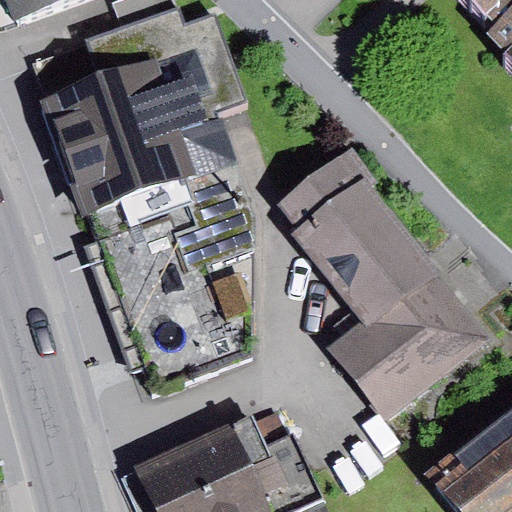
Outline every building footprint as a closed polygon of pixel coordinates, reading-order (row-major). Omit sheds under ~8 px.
[(103,0),(1,0),(19,49),(110,17),(103,0)] [(142,56),(37,92),(90,251),(239,201),(216,133),(255,120),(222,23),(193,32),(182,0),(168,0),(128,13),(142,56)] [(511,0),(445,0),(499,52),(490,61),(507,78),(500,86),(511,97),(511,0)] [(349,162),(279,228),(299,254),(291,259),(359,343),(330,369),(385,438),(491,348),(422,265),(432,259),(349,162)] [(239,201),(90,251),(129,370),(142,409),(250,373),(249,240),(239,201)] [(255,430),(133,489),(144,511),(326,511),(328,511),(295,445),(269,457),(255,430)] [(511,511),(511,438),(426,510),(427,511),(511,511)]
